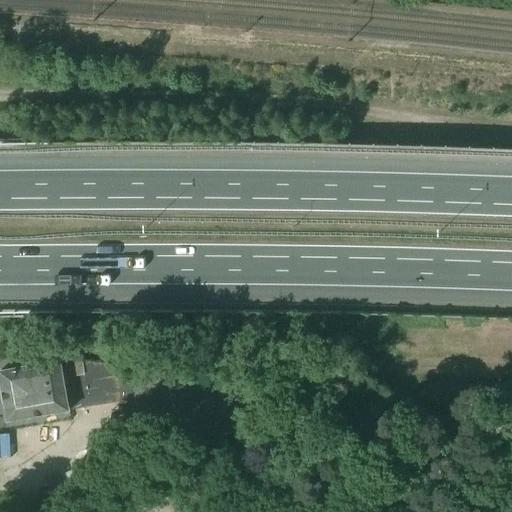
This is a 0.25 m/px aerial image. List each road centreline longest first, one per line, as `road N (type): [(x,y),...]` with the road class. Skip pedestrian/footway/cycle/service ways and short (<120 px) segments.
road 1 (motorway): [(511,200),(0,192)]
road 2 (motorway): [(0,266),(511,271)]
